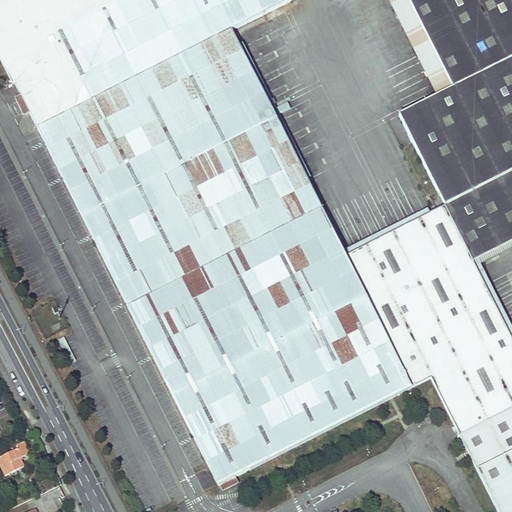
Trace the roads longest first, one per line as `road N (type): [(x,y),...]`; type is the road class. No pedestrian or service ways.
road 1 (secondary): [(109,511),(0,301)]
road 2 (secondary): [(0,331),(91,511)]
